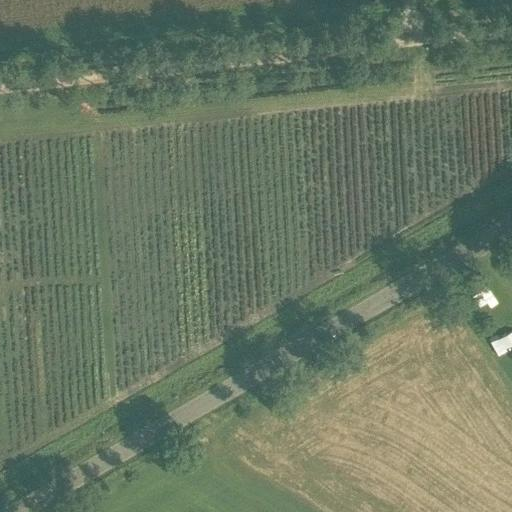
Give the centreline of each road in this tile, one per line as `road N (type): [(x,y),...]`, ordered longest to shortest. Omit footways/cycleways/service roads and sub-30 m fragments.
road 1 (unclassified): [(15,511),(511,225)]
road 2 (track): [(0,83),(511,28)]
